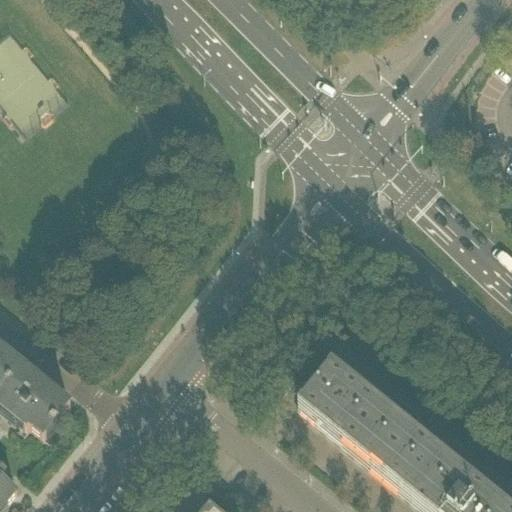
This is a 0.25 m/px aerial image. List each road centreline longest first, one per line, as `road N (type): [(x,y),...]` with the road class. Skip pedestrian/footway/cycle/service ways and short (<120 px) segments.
road 1 (secondary): [(149,0),(330,190)]
road 2 (tertiary): [(170,392),(330,190)]
road 3 (secondary): [(330,190),(511,361)]
road 4 (secondary): [(511,286),(367,143)]
road 5 (secondary): [(367,143),(223,0)]
road 6 (residential): [(317,511),(170,392)]
road 7 (unclassified): [(367,143),(484,0)]
road 8 (residential): [(135,436),(0,327)]
